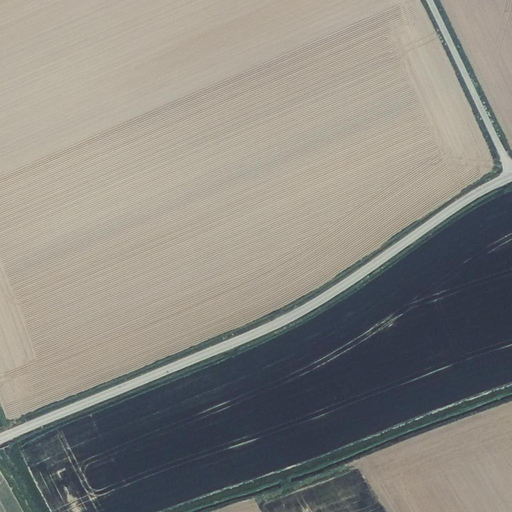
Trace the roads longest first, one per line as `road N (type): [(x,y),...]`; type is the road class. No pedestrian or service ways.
road 1 (unclassified): [(511,175),(282,321),(0,439)]
road 2 (unclassified): [(430,0),(511,172)]
